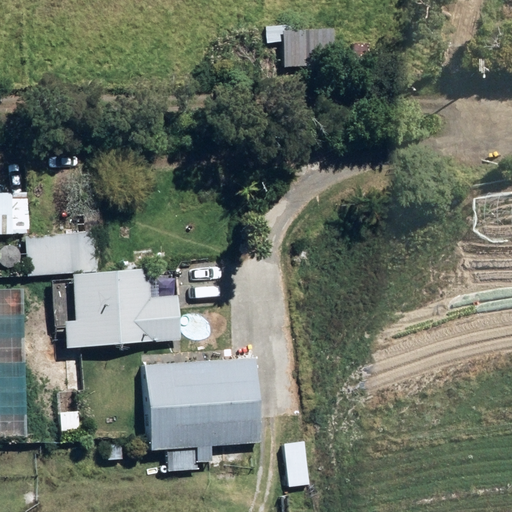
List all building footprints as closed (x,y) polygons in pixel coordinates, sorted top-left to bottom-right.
[(204,36),(205,72),(331,67),(329,30),(306,31),(306,34),(290,35),(290,27),(263,28),(264,42),(261,42),(261,33),(204,36)] [(0,194),(0,236),(9,236),(9,231),(26,231),(26,209),(8,210),(7,195),(0,194)] [(21,239),(25,278),(98,272),(96,252),(100,251),(98,233),(21,239)] [(148,300),(146,271),(68,277),(72,323),(62,324),(63,342),(53,343),(54,362),(65,361),(67,393),(81,392),(78,349),(178,342),(175,298),(148,300)] [(0,290),(0,438),(23,438),(20,290),(0,290)] [(139,367),(145,452),(164,451),(166,471),(194,469),(194,464),(209,462),(208,448),(259,445),(253,360),(139,367)] [(58,414),(58,432),(77,431),(76,413),(58,414)] [(281,444),(286,490),(306,487),(302,442),(281,444)] [(210,453),(210,468),(250,468),(249,453),(210,453)]
